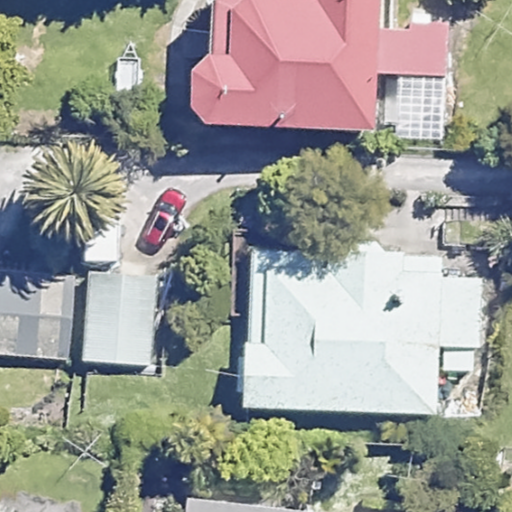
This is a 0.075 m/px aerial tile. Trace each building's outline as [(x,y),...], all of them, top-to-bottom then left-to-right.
[(370,0),(197,0),(196,36),(182,36),(178,112),(385,121),(385,137),(445,140),(451,28),(370,24),(370,0)] [(437,248),(247,238),(238,399),(435,410),(437,372),(477,375),(483,280),(436,277),(437,248)] [(84,268),(80,360),(152,364),(157,272),(84,268)] [(69,328),(71,275),(0,270),(0,355),(68,359),(69,328)] [(364,511),(180,492),(178,511),(364,511)]
